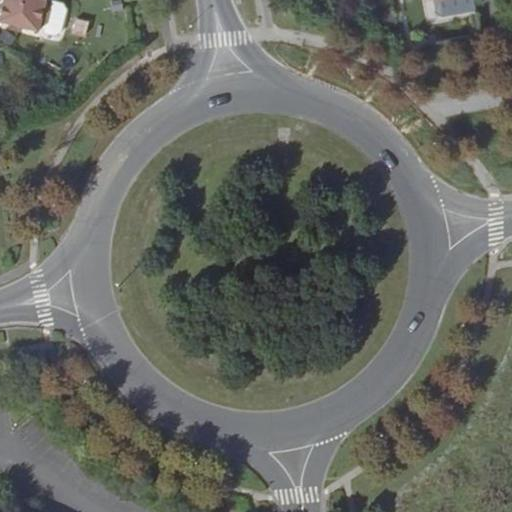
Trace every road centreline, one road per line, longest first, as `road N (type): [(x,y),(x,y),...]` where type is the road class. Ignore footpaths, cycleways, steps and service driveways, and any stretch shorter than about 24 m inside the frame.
road 1 (tertiary): [(185,96),(113,150),(78,232)]
road 2 (tertiary): [(92,333),(125,380),(170,414),(225,432)]
road 3 (tertiary): [(422,305),(428,255),(420,205),(398,160)]
road 4 (tertiary): [(225,432),(314,423),(354,401)]
road 5 (tertiary): [(398,160),(334,103),(294,88)]
road 6 (unclassified): [(511,213),(437,191),(398,160)]
road 7 (unclassified): [(422,305),(457,261),(511,226)]
road 8 (unclassified): [(306,511),(354,401)]
